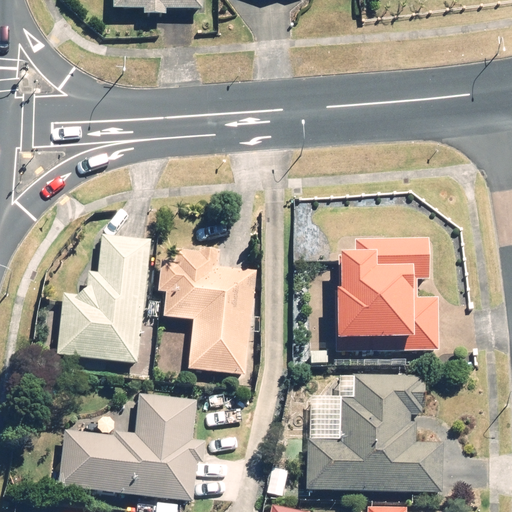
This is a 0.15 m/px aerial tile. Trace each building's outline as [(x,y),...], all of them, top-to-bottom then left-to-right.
[(205,11),(204,0),(118,0),(118,11),(147,11),(147,17),(169,17),(169,10),(205,11)] [(154,238),(94,233),(88,299),(68,297),(62,358),(142,366),(154,238)] [(358,256),(343,256),(341,356),(442,357),(442,300),(422,300),(422,280),(435,280),(435,242),(358,241),(358,256)] [(203,250),(203,254),(180,252),(179,263),(164,262),(162,294),(169,295),(167,319),(195,321),(191,373),(250,377),(258,271),(221,269),(223,252),(203,250)] [(343,442),(311,441),(309,490),(448,495),(449,445),(418,444),(419,423),(414,423),(414,414),(428,415),(429,378),(358,376),(357,402),(345,402),(343,442)] [(137,439),(69,431),(62,489),(196,504),(200,465),(207,466),(209,442),(195,441),(199,404),(142,397),(137,439)]
